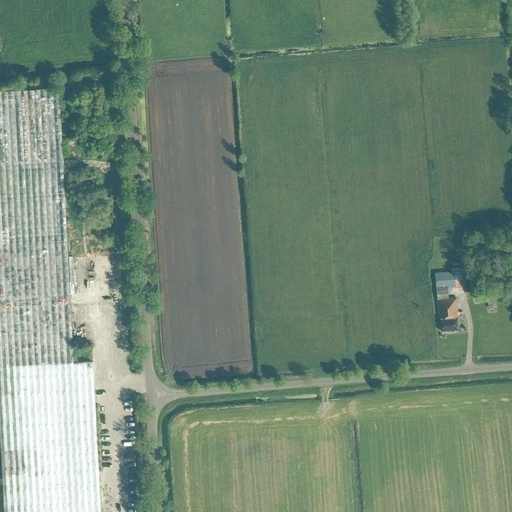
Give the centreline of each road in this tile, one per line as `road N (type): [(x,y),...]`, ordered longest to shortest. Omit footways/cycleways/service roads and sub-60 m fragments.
road 1 (tertiary): [(151,403),(124,0)]
road 2 (unclassified): [(151,403),(511,374)]
